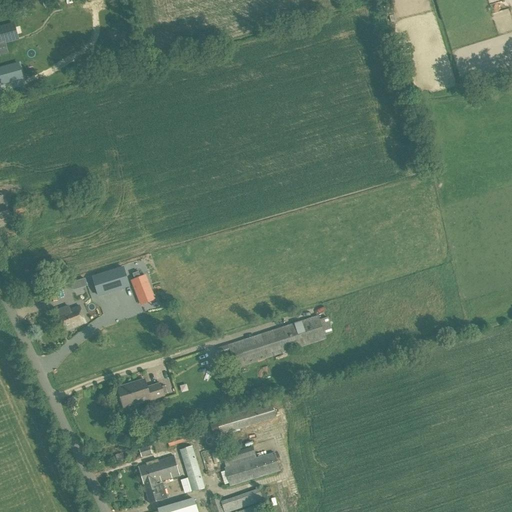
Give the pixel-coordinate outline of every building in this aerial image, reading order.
[(0,42),(15,39),(11,25),(0,28),(0,42)] [(23,78),(19,64),(0,69),(0,79),(1,83),(23,78)] [(25,204),(13,207),(15,215),(26,212),(25,204)] [(7,206),(0,208),(0,234),(15,230),(7,206)] [(129,286),(123,268),(93,277),(98,296),(129,286)] [(131,281),(140,304),(154,299),(145,275),(141,277),(134,280),(131,281)] [(55,291),(47,293),(49,303),(57,301),(55,291)] [(69,306),(57,310),(64,332),(86,324),(79,306),(71,310),(69,306)] [(145,326),(153,324),(148,308),(141,310),(145,326)] [(126,332),(130,341),(145,335),(136,311),(128,314),(133,329),(126,332)] [(228,346),(230,353),(235,369),(328,338),(328,336),(322,320),(320,315),(228,346)] [(329,318),(322,320),(328,336),(335,334),(329,318)] [(228,346),(217,349),(220,356),(230,353),(228,346)] [(144,380),(117,389),(123,408),(149,400),(150,401),(164,397),(160,383),(147,388),(144,380)] [(265,386),(253,390),(255,397),(267,393),(265,386)] [(272,404),(209,423),(213,437),(276,418),(272,404)] [(189,429),(166,436),(169,447),(192,439),(189,429)] [(155,443),(153,444),(156,453),(166,449),(163,440),(160,441),(159,437),(154,439),(155,443)] [(146,446),(136,450),(139,458),(149,454),(146,446)] [(191,446),(179,450),(192,493),(204,489),(191,446)] [(252,448),(220,457),(228,487),(280,471),(275,453),(255,459),(252,448)] [(121,454),(114,456),(116,462),(123,460),(121,454)] [(138,467),(144,487),(156,483),(180,476),(173,456),(158,461),(157,460),(145,464),(146,465),(138,467)] [(162,501),(156,483),(144,487),(150,504),(162,501)] [(259,489),(220,502),(223,511),(228,511),(263,500),(259,489)] [(223,511),(219,498),(210,501),(213,511),(223,511)] [(158,511),(155,511),(197,511),(193,499),(157,511),(158,511)]
